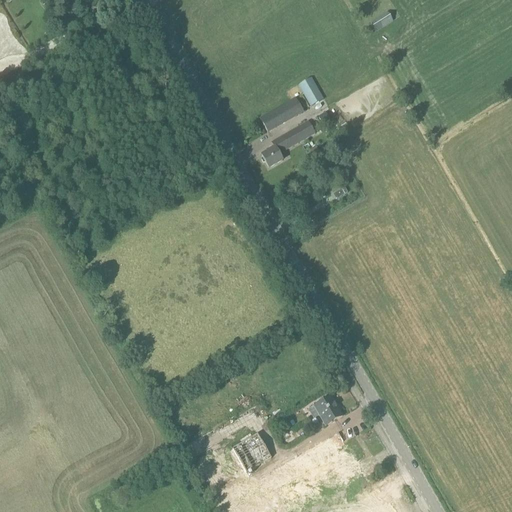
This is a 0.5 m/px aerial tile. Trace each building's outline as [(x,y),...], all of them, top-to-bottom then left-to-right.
[(376,33),(393,22),(387,13),(371,24),(376,33)] [(311,80),(299,87),(311,107),(323,100),(311,80)] [(295,99),(260,119),(267,132),(302,112),(295,99)] [(279,156),(315,135),(308,122),(271,143),(274,149),(262,156),(269,169),(282,161),(279,156)] [(336,200),(348,194),(344,188),(333,195),(336,200)] [(338,411),(331,397),(314,407),(316,406),(320,413),(318,414),(326,427),(342,417),(340,418),(337,412),(338,411)] [(318,430),(321,428),(315,417),(312,419),(318,430)] [(292,511),(358,480),(336,436),(247,480),(244,474),(266,463),(253,437),(215,456),(222,470),(201,481),(216,511),(292,511)] [(384,511),(379,499),(351,511),(384,511)]
